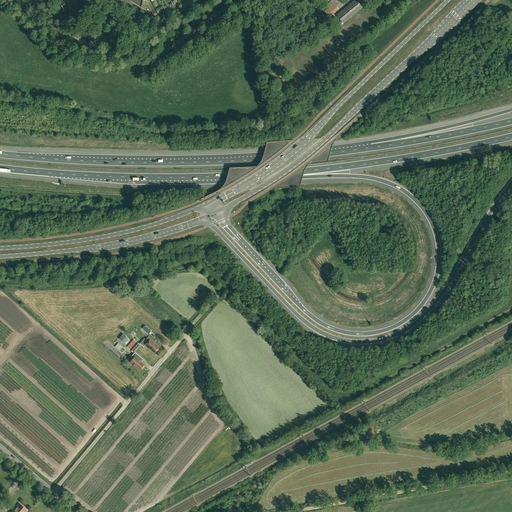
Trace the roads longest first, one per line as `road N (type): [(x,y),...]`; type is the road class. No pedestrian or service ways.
road 1 (motorway): [(273,174),(381,180),(428,215),(438,258),(434,282),(399,324),(364,334),(319,322),(214,212)]
road 2 (motorway): [(205,216),(312,326),(368,341),(421,317),(511,182)]
road 3 (primary): [(214,212),(326,138),(474,0)]
road 4 (motorway): [(334,151),(196,161),(0,153)]
road 5 (primary): [(448,0),(290,150),(205,204)]
road 6 (motorway): [(0,168),(133,177),(273,174)]
road 7 (unclassified): [(51,492),(219,292)]
road 8 (motorway): [(273,174),(511,136)]
road 9 (track): [(288,511),(511,472)]
road 10 (primary): [(205,204),(127,231),(0,247)]
road 11 (primary): [(0,256),(103,245),(205,216)]
road 12 (motorway): [(511,109),(334,151)]
road 13 (motorway): [(511,121),(334,151)]
